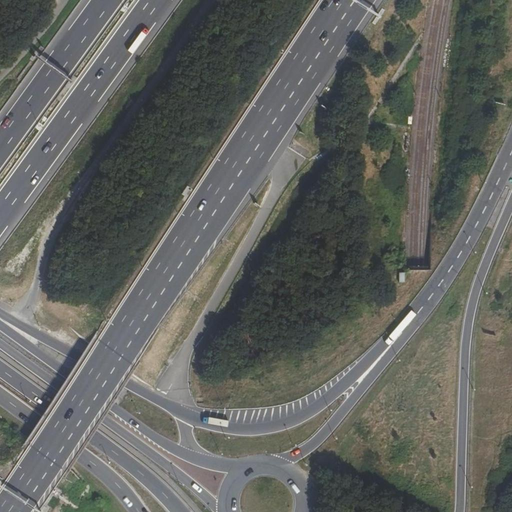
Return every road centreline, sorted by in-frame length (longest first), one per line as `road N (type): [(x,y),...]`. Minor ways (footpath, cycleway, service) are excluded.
road 1 (motorway): [(7,511),(347,0)]
road 2 (secondary): [(409,324),(301,415),(244,430),(179,411),(0,313)]
road 3 (tertiary): [(460,511),(475,294),(511,202)]
road 4 (tertiary): [(244,469),(171,447),(0,327)]
road 5 (tertiary): [(0,347),(222,511)]
road 6 (motorway): [(0,214),(155,0)]
road 7 (primary): [(179,511),(114,450),(0,367)]
road 8 (secondary): [(511,153),(464,246),(409,324)]
road 9 (tertiary): [(409,324),(318,442),(274,465)]
road 10 (motorway): [(109,0),(0,149)]
road 11 (primary): [(0,396),(94,464),(138,511)]
